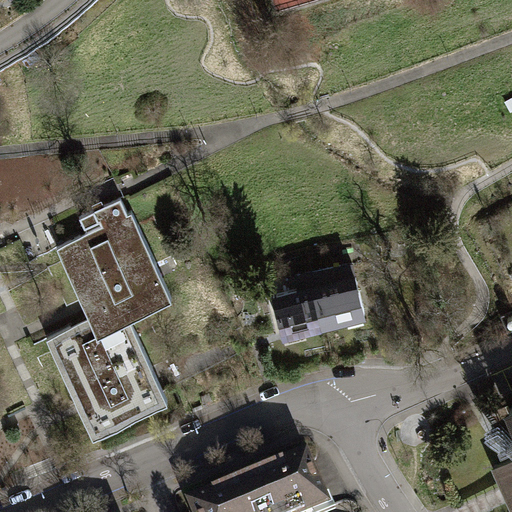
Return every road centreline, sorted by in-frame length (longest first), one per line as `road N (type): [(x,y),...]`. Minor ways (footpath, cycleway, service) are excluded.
road 1 (residential): [(334,396),(288,402),(27,511)]
road 2 (residential): [(334,396),(395,511)]
road 3 (residential): [(459,367),(391,390),(334,396)]
